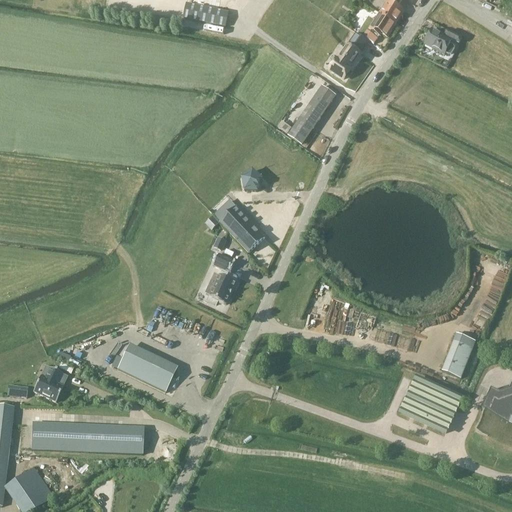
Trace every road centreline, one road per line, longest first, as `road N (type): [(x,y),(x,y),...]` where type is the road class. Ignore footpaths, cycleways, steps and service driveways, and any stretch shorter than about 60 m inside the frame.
road 1 (tertiary): [(168,511),(356,110),(430,0)]
road 2 (track): [(200,444),(402,476)]
